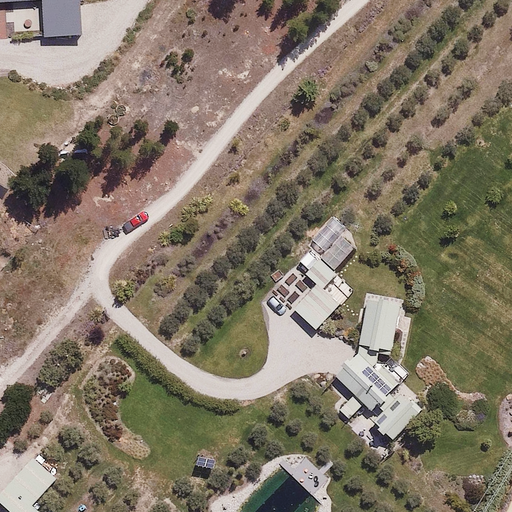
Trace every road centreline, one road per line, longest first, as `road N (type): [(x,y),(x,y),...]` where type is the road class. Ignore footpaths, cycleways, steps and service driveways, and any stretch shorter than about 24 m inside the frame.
road 1 (residential): [(359,0),(101,277)]
road 2 (residential): [(0,392),(101,277)]
